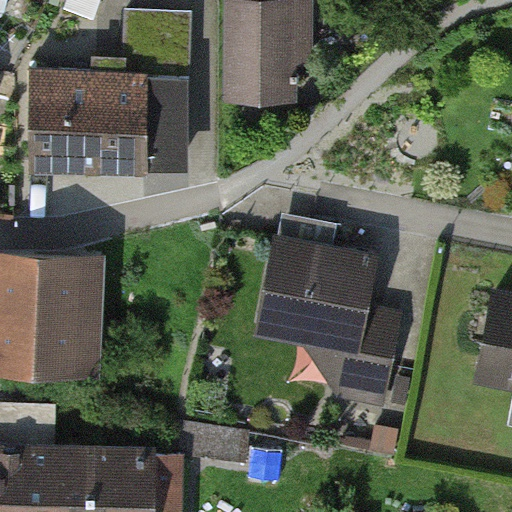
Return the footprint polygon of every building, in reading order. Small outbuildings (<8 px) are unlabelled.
[(316,0),(227,0),(229,99),(318,98),(316,0)] [(154,62),(36,59),(33,163),(151,166),(154,62)] [(388,248),(279,230),(268,331),(319,343),(339,371),(340,396),(392,404),(410,304),(378,298),(388,248)] [(115,247),(0,240),(0,366),(108,372),(115,247)] [(511,283),(503,282),(486,374),(511,378),(511,283)] [(182,426),(183,457),(255,454),(253,423),(182,426)] [(164,511),(165,433),(0,432),(0,511),(164,511)]
